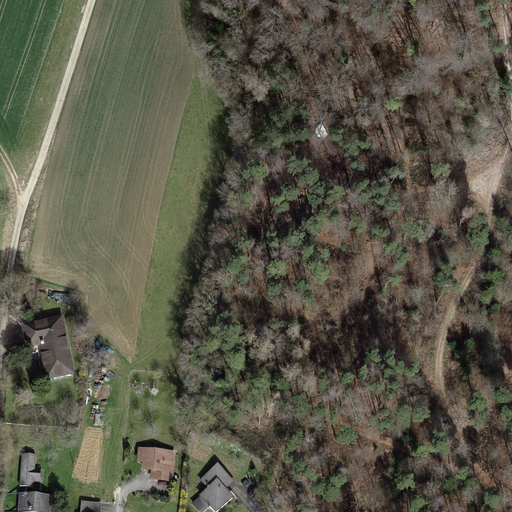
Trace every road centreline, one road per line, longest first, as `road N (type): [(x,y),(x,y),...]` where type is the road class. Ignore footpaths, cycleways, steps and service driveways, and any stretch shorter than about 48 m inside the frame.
road 1 (track): [(511,138),(498,216),(438,351),(440,389),(470,463),(511,490)]
road 2 (track): [(90,0),(23,203),(0,155)]
road 3 (track): [(470,463),(410,451),(324,418),(319,393),(267,378)]
road 4 (residential): [(23,203),(0,351)]
